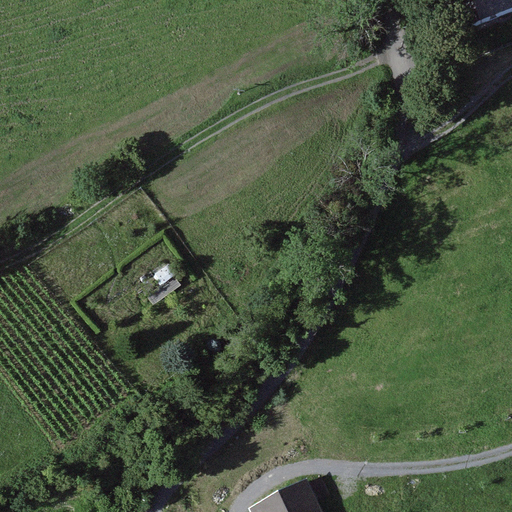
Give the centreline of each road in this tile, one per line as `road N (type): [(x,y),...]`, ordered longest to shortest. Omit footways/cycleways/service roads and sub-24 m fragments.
road 1 (unclassified): [(153,511),(308,334),(376,204),(400,138),(392,0)]
road 2 (track): [(396,54),(266,98),(0,268)]
road 3 (track): [(235,511),(265,480),(293,468),(452,466),(511,447)]
road 4 (track): [(511,73),(444,130),(400,138)]
